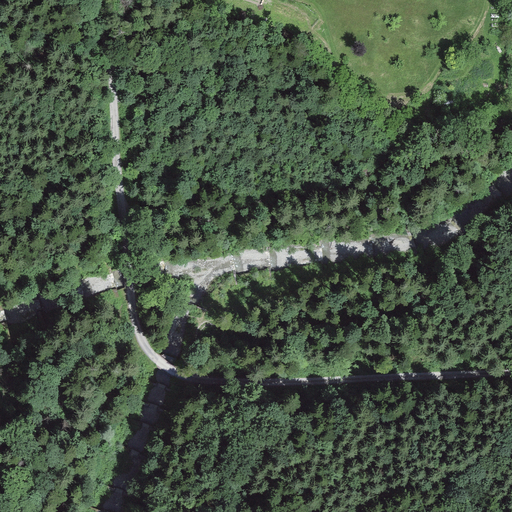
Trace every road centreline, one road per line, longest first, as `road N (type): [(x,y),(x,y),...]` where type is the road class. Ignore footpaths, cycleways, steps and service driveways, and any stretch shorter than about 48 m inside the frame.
road 1 (track): [(511,116),(436,160),(388,158),(351,184),(288,190),(212,223),(122,210)]
road 2 (track): [(184,377),(153,356),(128,297),(102,0)]
road 3 (track): [(511,372),(291,382),(184,377)]
